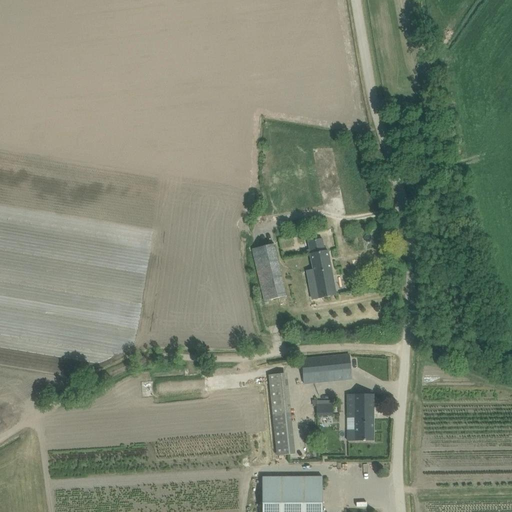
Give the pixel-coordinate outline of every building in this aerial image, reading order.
[(266,215),(256,216),(257,223),(267,222),(266,215)] [(310,254),(324,251),(322,239),(308,242),(309,250),(307,250),(308,255),(310,254)] [(252,249),(264,300),(285,295),(274,244),(252,249)] [(316,299),(336,295),(328,251),(324,251),(310,254),(313,273),(312,273),(316,299)] [(352,379),(349,356),(349,354),(301,359),(303,384),(352,379)] [(276,455),(294,454),(286,373),(268,375),(276,455)] [(201,393),(224,392),(224,379),(195,379),(196,387),(201,387),(201,393)] [(347,395),(347,441),(374,441),(373,395),(363,395),(347,395)] [(332,416),(332,400),(316,400),(316,416),(332,416)] [(322,511),(322,477),(262,477),(262,511),(322,511)]
